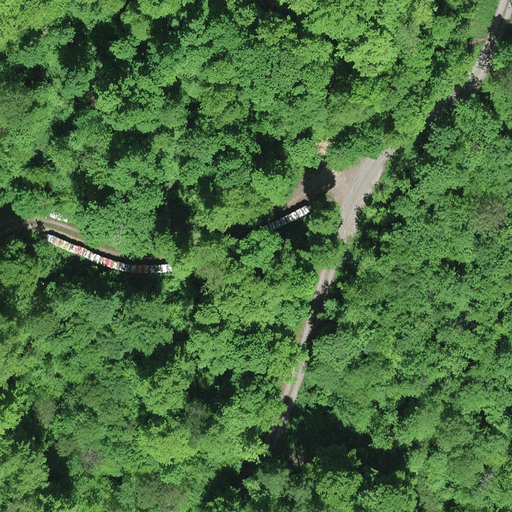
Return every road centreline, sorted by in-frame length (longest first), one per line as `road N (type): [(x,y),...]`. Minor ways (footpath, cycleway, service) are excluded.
road 1 (track): [(227,511),(260,471),(367,169),(449,107),(481,71),(511,0)]
road 2 (track): [(0,231),(47,219),(156,257),(240,233),(319,179),(367,169)]
